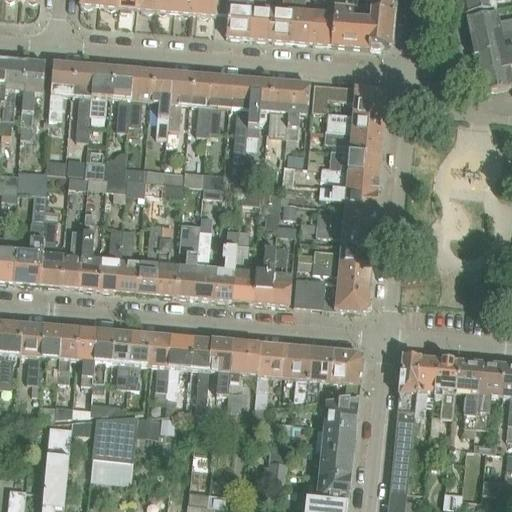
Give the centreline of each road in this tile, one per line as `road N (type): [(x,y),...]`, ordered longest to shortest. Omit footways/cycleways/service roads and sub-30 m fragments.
road 1 (residential): [(388,339),(0,307)]
road 2 (residential): [(406,76),(55,47)]
road 3 (residential): [(388,339),(406,76)]
road 4 (residential): [(369,511),(388,339)]
road 5 (residential): [(511,351),(388,339)]
